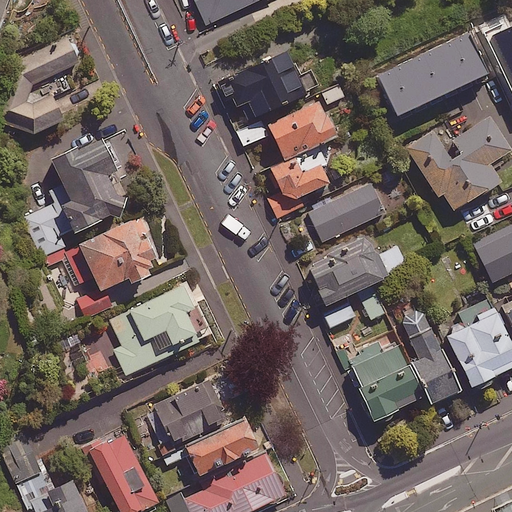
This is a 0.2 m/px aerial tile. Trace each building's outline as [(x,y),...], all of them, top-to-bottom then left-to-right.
[(194,0),(205,23),(255,0),(194,0)] [(511,68),(511,44),(505,29),(479,41),(501,90),(511,85),(511,70),(511,69),(511,68)] [(483,72),(465,32),(374,75),(393,114),(483,72)] [(71,88),(62,67),(84,57),(73,33),(13,60),(0,115),(0,121),(34,130),(62,119),(53,96),(71,88)] [(294,77),(281,49),(238,70),(229,50),(205,62),(228,108),(238,103),(245,119),(317,85),(309,70),(294,77)] [(338,85),(320,91),(325,104),(343,98),(338,85)] [(265,125),(283,161),(321,143),(333,137),(315,100),(265,125)] [(508,149),(488,116),(440,145),(432,130),(406,146),(435,195),(440,192),(450,209),(497,180),(487,162),(508,149)] [(266,134),(260,121),(236,132),(242,146),(266,134)] [(118,166),(99,123),(24,157),(46,206),(24,216),(41,254),(63,244),(59,234),(123,205),(108,171),(118,166)] [(321,143),(283,161),(267,169),(279,191),(266,197),(277,218),(295,210),(290,201),(326,183),(317,165),(329,159),(321,143)] [(383,212),(369,183),(308,211),(322,241),(383,212)] [(128,274),(131,279),(156,267),(150,255),(158,251),(142,216),(132,221),(130,217),(46,257),(49,265),(66,257),(78,283),(95,275),(100,286),(76,296),(85,316),(116,302),(108,283),(128,274)] [(511,231),(500,237),(497,230),(471,241),(490,281),(511,271),(511,231)] [(298,259),(321,306),(404,264),(395,246),(378,254),(357,234),(316,255),(314,251),(298,259)] [(209,333),(184,282),(109,319),(122,344),(113,349),(126,374),(209,333)] [(384,312),(373,286),(358,292),(369,318),(384,312)] [(455,311),(460,322),(449,327),(449,333),(445,335),(468,385),(511,365),(511,352),(486,296),(455,311)] [(353,315),(346,300),(322,312),(329,327),(353,315)] [(456,390),(420,308),(398,318),(417,359),(411,362),(429,402),(456,390)] [(396,346),(383,352),(376,338),(342,353),(372,418),(419,396),(396,346)] [(226,416),(212,383),(149,410),(163,444),(226,416)] [(259,445),(246,417),(186,445),(199,472),(259,445)] [(128,511),(156,499),(123,430),(84,449),(100,482),(105,479),(120,511),(128,511)] [(242,511),(285,493),(267,453),(202,483),(204,489),(185,498),(191,511),(242,511)] [(52,488),(46,474),(19,486),(28,508),(33,506),(35,511),(85,511),(72,479),(52,488)]
